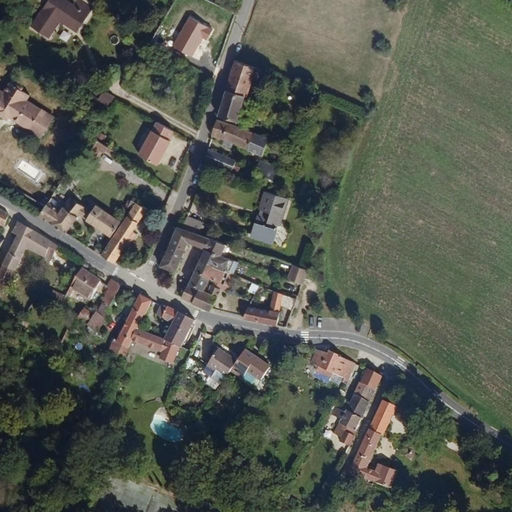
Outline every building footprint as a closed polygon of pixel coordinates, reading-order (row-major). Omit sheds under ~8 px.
[(77,25),(92,2),(88,0),(73,0),(73,1),(71,0),(48,0),(35,22),(48,30),(59,14),(77,25)] [(190,16),(172,46),(191,57),(209,28),(190,16)] [(247,95),(255,69),(234,63),(226,88),(247,95)] [(53,116),(27,100),(30,96),(24,92),(24,88),(18,85),(14,87),(10,84),(5,92),(0,89),(0,113),(5,118),(8,115),(19,122),(22,117),(32,123),(29,129),(41,137),(53,116)] [(105,112),(114,98),(104,91),(99,99),(88,92),(84,99),(105,112)] [(238,124),(246,97),(225,91),(217,117),(238,124)] [(29,129),(32,123),(22,117),(19,122),(29,129)] [(269,138),(217,121),(210,139),(263,157),(269,138)] [(171,140),(169,139),(173,131),(156,122),(139,156),(158,166),(171,140)] [(116,152),(97,139),(85,156),(95,164),(103,152),(111,158),(116,152)] [(231,173),(236,160),(209,149),(204,161),(231,173)] [(248,158),(243,156),(244,152),(236,160),(231,173),(245,166),(248,158)] [(277,174),(284,162),(265,155),(261,167),(277,174)] [(275,232),(290,192),(269,185),(255,225),(275,232)] [(122,215),(96,199),(92,204),(86,200),(87,197),(81,194),(78,197),(71,193),(64,203),(50,195),(39,210),(46,215),(66,227),(77,210),(113,231),(122,215)] [(124,243),(145,207),(134,201),(104,252),(116,260),(126,246),(124,243)] [(0,224),(6,228),(13,215),(0,207),(0,224)] [(192,235),(196,224),(187,220),(182,219),(176,234),(189,240),(192,235)] [(17,275),(30,250),(41,231),(31,225),(23,221),(18,232),(22,235),(4,269),(3,293),(16,292),(16,284),(17,275)] [(228,235),(196,224),(192,235),(205,239),(209,241),(225,247),(228,235)] [(51,261),(60,244),(41,231),(30,250),(51,261)] [(179,263),(189,240),(176,234),(166,258),(179,263)] [(202,254),(209,241),(205,239),(198,252),(202,254)] [(235,266),(240,252),(225,247),(209,241),(202,254),(227,263),(235,266)] [(223,274),(227,263),(202,254),(192,276),(207,282),(211,276),(214,270),(223,274)] [(303,275),(308,261),(292,256),(288,270),(303,275)] [(91,298),(101,282),(85,272),(89,266),(86,264),(72,286),(91,298)] [(258,283),(262,276),(252,273),(250,280),(258,283)] [(214,304),(223,280),(211,276),(207,282),(192,276),(190,275),(183,293),(214,304)] [(120,285),(109,278),(106,284),(111,286),(117,290),(120,285)] [(278,316),(280,302),(279,302),(279,296),(285,296),(284,291),(281,291),(282,284),(271,280),(263,300),(252,295),(244,310),(278,316)] [(257,293),(259,284),(250,282),(248,291),(257,293)] [(294,298),(297,289),(282,284),(281,291),(284,291),(285,296),(294,298)] [(108,306),(117,290),(111,286),(102,303),(108,306)] [(137,329),(151,300),(139,294),(120,334),(132,339),(137,329)] [(103,316),(108,306),(102,303),(95,314),(90,324),(89,326),(99,331),(106,318),(103,316)] [(179,349),(193,319),(177,312),(160,304),(155,314),(173,323),(164,341),(137,329),(132,339),(175,359),(179,349)] [(95,314),(83,308),(78,317),(90,324),(95,314)] [(129,347),(132,339),(120,334),(118,338),(115,336),(110,347),(125,354),(129,347)] [(175,359),(132,339),(129,347),(134,349),(157,360),(158,357),(172,363),(175,359)] [(355,353),(335,343),(329,341),(322,356),(347,368),(355,353)] [(232,368),(237,361),(216,347),(205,364),(213,369),(209,375),(222,384),(232,368)] [(258,385),(271,365),(245,348),(237,361),(232,368),(255,384),(258,385)] [(183,368),(190,354),(179,349),(175,359),(172,363),(183,368)] [(363,407),(383,367),(368,360),(362,374),(350,400),(363,407)] [(378,449),(386,426),(390,426),(404,397),(386,389),(361,440),(378,449)] [(349,437),(363,407),(350,400),(335,393),(330,402),(337,404),(345,409),(339,421),(343,423),(340,432),(349,437)] [(333,416),(338,409),(329,404),(324,412),(333,416)] [(385,459),(375,454),(378,449),(361,440),(349,462),(378,474),(385,459)] [(395,481),(405,460),(387,453),(385,459),(378,474),(395,481)]
